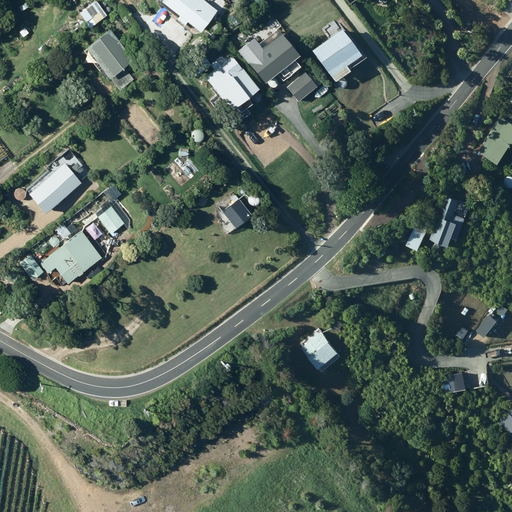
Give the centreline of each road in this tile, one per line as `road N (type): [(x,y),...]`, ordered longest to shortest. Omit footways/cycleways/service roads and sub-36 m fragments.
road 1 (tertiary): [(0,341),(91,386),(141,384),(189,360),(337,242),(511,33)]
road 2 (track): [(0,397),(22,410),(88,511)]
